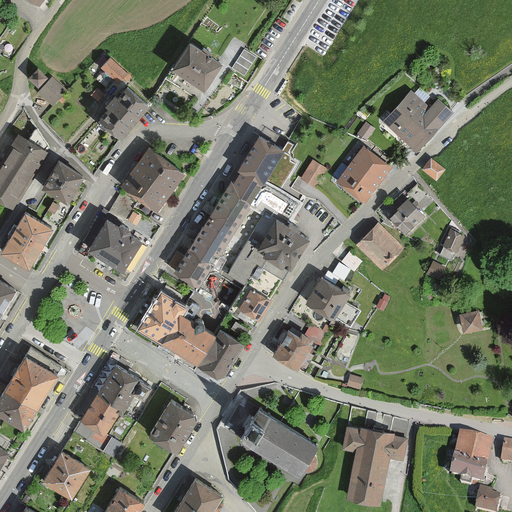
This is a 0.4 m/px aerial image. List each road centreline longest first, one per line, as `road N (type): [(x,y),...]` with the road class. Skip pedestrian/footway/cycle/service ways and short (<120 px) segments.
road 1 (residential): [(511,82),(459,120),(307,266),(245,361)]
road 2 (residential): [(245,361),(352,398),(511,435)]
road 3 (secondary): [(235,129),(129,298)]
road 4 (secondary): [(87,366),(0,505)]
road 5 (residential): [(101,187),(151,132),(235,129)]
road 6 (secondary): [(318,0),(235,129)]
road 7 (residential): [(219,402),(108,333)]
road 8 (unclassified): [(101,187),(57,144),(23,94)]
